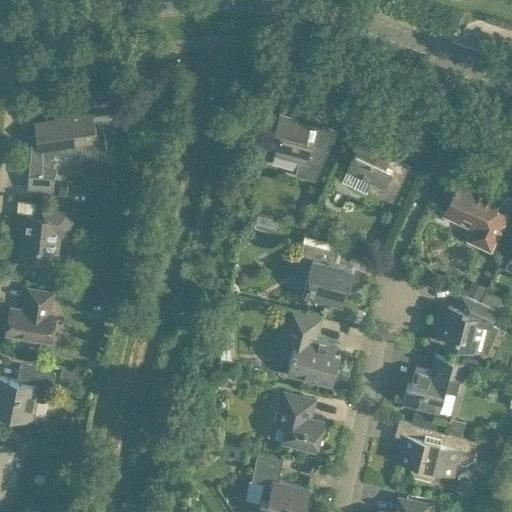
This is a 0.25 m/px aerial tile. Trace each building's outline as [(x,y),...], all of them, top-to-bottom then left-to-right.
[(298,114),(280,109),(275,129),(280,130),(274,152),(299,159),(295,173),(315,179),(321,166),(330,148),(318,142),(322,125),(311,122),(313,115),(299,111),(298,114)] [(31,142),(28,187),(47,189),(54,189),(56,165),(52,165),(54,151),(54,149),(80,147),(80,149),(82,161),(105,158),(106,145),(104,131),(116,129),(114,110),(94,113),(35,123),(36,132),(37,141),(31,142)] [(393,200),(410,164),(390,155),(393,147),(363,133),(347,166),(348,167),(342,180),(366,191),(368,188),(393,200)] [(491,249),(505,220),(492,214),(500,196),(477,185),(479,181),(461,172),(454,186),(455,187),(443,212),(473,226),(467,238),(491,249)] [(52,193),(50,202),(72,205),(73,195),(52,193)] [(69,234),(72,205),(50,202),(38,201),(36,214),(24,213),(23,229),(25,229),(22,264),(56,268),(59,233),(69,234)] [(246,212),(243,224),(252,226),(256,224),(259,215),(257,215),(246,212)] [(350,283),(354,267),(332,261),(335,249),(303,240),(300,254),(312,257),(308,272),(310,273),(305,294),(338,303),(344,282),(350,283)] [(480,298),(486,285),(472,278),(466,291),(480,298)] [(50,312),(53,291),(48,290),(28,286),(25,308),(11,305),(6,333),(51,340),(56,313),(50,312)] [(498,308),(502,299),(485,291),(480,300),(498,308)] [(498,308),(480,300),(467,293),(461,306),(448,302),(440,334),(455,337),(454,343),(473,348),(476,349),(483,321),(491,323),(498,308)] [(290,315),(286,332),(297,335),(287,372),(313,379),(332,384),(338,359),(340,352),(335,350),(337,342),(316,336),(320,323),(322,316),(292,308),(290,315)] [(459,391),(467,361),(455,358),(435,353),(435,354),(438,354),(434,367),(431,369),(415,365),(411,382),(407,381),(402,401),(439,411),(446,388),(459,391)] [(0,411),(9,414),(32,419),(36,399),(43,400),(50,396),(55,371),(39,368),(20,364),(20,365),(25,366),(22,380),(0,375),(0,411)] [(62,366),(60,376),(70,378),(72,368),(62,366)] [(84,370),(72,368),(70,378),(82,380),(84,370)] [(220,377),(217,380),(218,385),(222,387),(226,386),(229,383),(229,378),(225,376),(220,377)] [(317,448),(324,419),(310,416),(315,398),(284,390),(276,422),(286,425),(282,439),(317,448)] [(464,462),(473,457),(478,438),(418,422),(399,417),(395,433),(406,436),(400,459),(411,462),(410,465),(415,473),(432,477),(440,474),(441,470),(455,474),(458,460),(464,462)] [(0,493),(3,495),(16,449),(0,443),(0,493)] [(246,458),(247,450),(235,448),(233,456),(246,458)] [(264,482),(257,511),(296,511),(299,503),(306,504),(310,485),(278,479),(283,457),(257,452),(251,479),(264,482)] [(430,511),(432,502),(418,500),(399,496),(395,511),(391,511),(379,509),(378,511),(430,511)]
